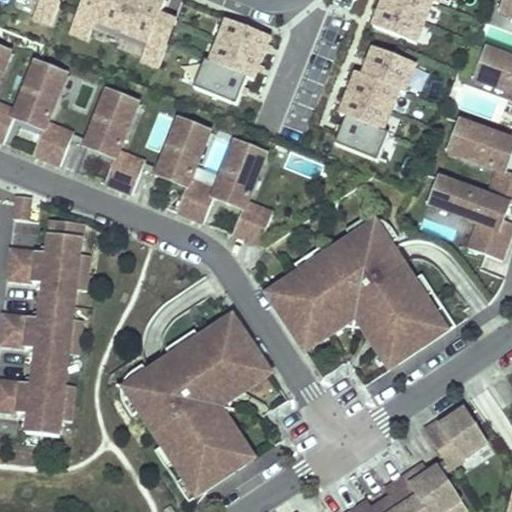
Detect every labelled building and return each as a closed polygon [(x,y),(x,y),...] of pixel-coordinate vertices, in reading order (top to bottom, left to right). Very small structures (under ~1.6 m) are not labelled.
[(42,0),(35,19),(52,26),(61,0),(42,0)] [(141,60),(160,67),(180,11),(148,0),(84,0),(72,34),(91,41),(96,25),(147,44),(141,60)] [(385,0),(376,23),(419,41),(436,0),(385,0)] [(227,27),(201,87),(241,104),(267,44),(227,27)] [(374,44),(347,108),(352,109),(386,123),(390,126),(417,62),(374,44)] [(10,56),(0,52),(0,59),(8,62),(10,56)] [(511,59),(490,52),(483,70),(489,72),(484,85),(511,95),(511,59)] [(0,143),(5,145),(15,119),(17,114),(18,112),(0,105),(0,81),(8,62),(0,59),(0,143)] [(48,125),(64,85),(52,80),(54,74),(36,67),(18,112),(17,114),(28,118),(26,123),(45,131),(35,158),(61,168),(72,141),(74,136),(48,125)] [(484,85),(489,72),(483,70),(478,83),(484,85)] [(66,79),(54,74),(52,80),(64,85),(66,79)] [(120,153),(136,113),(124,108),(126,102),(108,95),(89,144),(100,148),(99,152),(117,159),(106,186),(133,196),(143,170),(146,163),(120,153)] [(136,113),(138,107),(126,102),(124,108),(136,113)] [(352,109),(339,141),(372,155),(386,123),(352,109)] [(26,123),(28,118),(17,114),(15,119),(26,123)] [(192,182),(207,142),(195,137),(198,131),(180,124),(161,171),(171,176),(169,180),(188,188),(178,215),(204,225),(215,198),(217,194),(218,192),(192,182)] [(511,175),(505,173),(511,154),(511,153),(508,152),(511,142),(463,124),(456,142),(462,145),(457,157),(497,172),(488,197),(509,205),(511,206),(511,175)] [(210,136),(198,131),(195,137),(207,142),(210,136)] [(457,157),(462,145),(456,142),(451,154),(457,157)] [(248,204),(264,164),(252,159),(254,153),(236,146),(218,192),(217,194),(228,198),(225,203),(245,210),(234,237),(260,247),(274,214),(248,204)] [(266,159),(254,153),(252,159),(264,164),(266,159)] [(169,180),(171,176),(161,171),(159,176),(169,180)] [(502,222),(509,205),(488,197),(442,181),(438,192),(444,195),(438,210),(479,225),(469,250),(502,262),(511,237),(511,235),(499,230),(502,222)] [(438,210),(444,195),(438,192),(432,208),(438,210)] [(225,203),(228,198),(217,194),(215,198),(225,203)] [(28,222),(32,200),(18,198),(17,203),(14,220),(28,222)] [(81,257),(85,226),(52,222),(48,256),(12,251),(8,281),(45,285),(40,321),(4,316),(1,346),(37,350),(33,386),(0,381),(0,412),(29,416),(27,435),(60,438),(62,423),(66,388),(69,357),(74,323),(77,292),(81,257)] [(511,235),(511,225),(502,222),(499,230),(511,235)] [(384,236),(376,224),(365,232),(384,236)] [(448,332),(384,236),(365,232),(268,296),(301,346),(346,317),(368,321),(386,349),(379,353),(391,370),(448,332)] [(87,293),(91,258),(81,257),(77,292),(87,293)] [(262,275),(258,269),(252,272),(257,279),(262,275)] [(306,354),(348,326),(363,329),(379,353),(386,349),(368,321),(346,317),(301,346),(306,354)] [(219,420),(224,398),(267,369),(234,318),(142,378),(136,406),(198,498),(207,492),(256,460),(245,443),(238,448),(219,420)] [(79,359),(83,324),(74,323),(69,357),(79,359)] [(228,418),(232,402),(273,376),(267,369),(224,398),(219,420),(238,448),(245,443),(228,418)] [(136,406),(142,378),(125,390),(136,406)] [(71,424),(75,390),(66,388),(62,423),(71,424)] [(425,431),(440,454),(447,464),(451,471),(489,445),(467,410),(455,418),(441,427),(438,422),(425,431)] [(441,427),(455,418),(452,413),(438,422),(441,427)] [(431,475),(424,464),(417,469),(424,479),(431,475)] [(451,471),(447,464),(440,468),(445,475),(451,471)] [(445,475),(440,468),(431,475),(424,479),(417,469),(404,477),(427,511),(446,511),(462,501),(445,475)] [(427,511),(404,477),(392,485),(398,493),(391,498),(382,504),(387,511),(427,511)] [(398,493),(392,485),(387,489),(386,490),(391,498),(398,493)] [(468,511),(469,511),(462,501),(446,511),(468,511)] [(369,511),(373,510),(368,502),(366,503),(361,506),(364,511),(369,511)]
